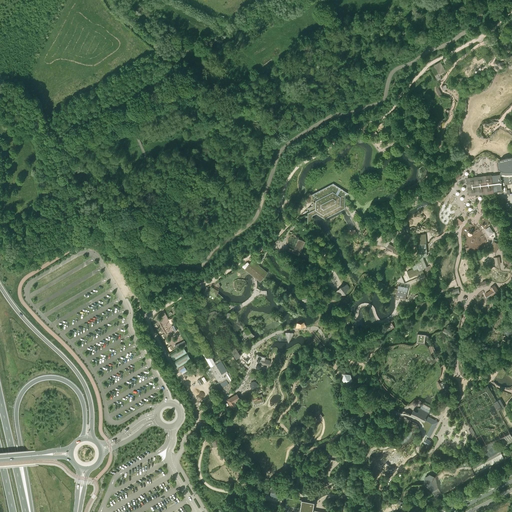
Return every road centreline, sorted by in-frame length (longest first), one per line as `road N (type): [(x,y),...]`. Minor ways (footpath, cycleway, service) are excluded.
road 1 (trunk): [(31,511),(16,421),(22,392),(45,377),(70,383),(83,406),(82,438)]
road 2 (trunk): [(91,438),(84,384),(0,286)]
road 3 (track): [(128,116),(126,99),(176,64),(106,0)]
